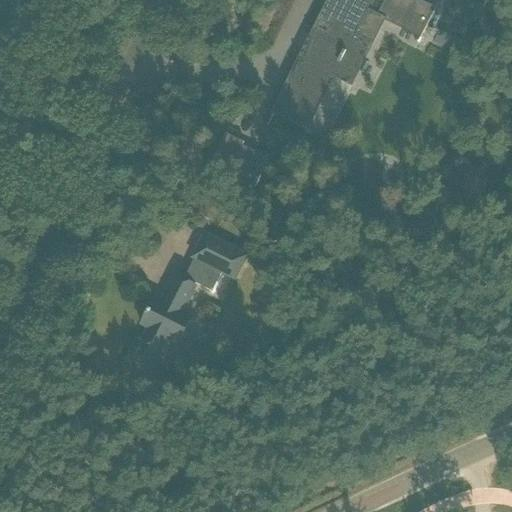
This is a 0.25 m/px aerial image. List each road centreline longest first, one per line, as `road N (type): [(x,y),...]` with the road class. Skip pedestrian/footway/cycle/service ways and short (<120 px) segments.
road 1 (unclassified): [(0,356),(162,0)]
road 2 (tertiary): [(348,511),(511,432)]
